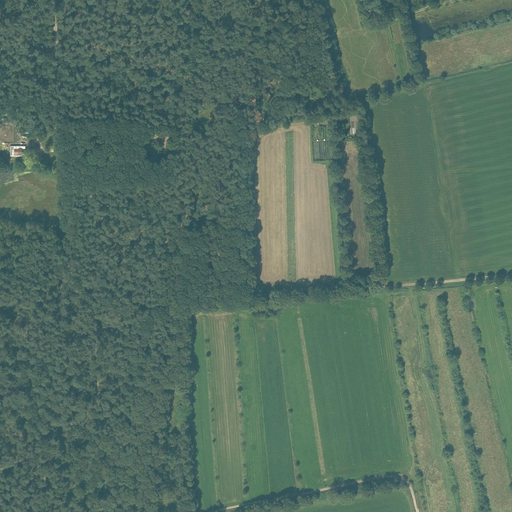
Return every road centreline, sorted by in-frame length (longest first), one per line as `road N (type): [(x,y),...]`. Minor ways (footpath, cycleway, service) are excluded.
road 1 (track): [(55,49),(71,278),(93,315),(103,437),(132,470)]
road 2 (track): [(511,277),(159,303),(81,293)]
road 3 (track): [(417,511),(406,482),(391,477),(211,511)]
road 4 (track): [(132,470),(41,449),(0,467)]
